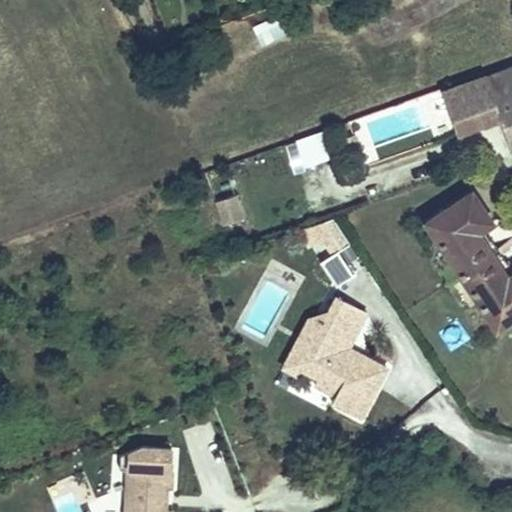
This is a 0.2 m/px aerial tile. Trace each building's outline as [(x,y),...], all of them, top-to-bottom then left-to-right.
[(251,23),(259,42),(286,31),(278,12),(251,23)] [(137,42),(142,52),(153,48),(146,36),(137,42)] [(511,148),(511,60),(484,71),(483,69),(439,86),(456,132),(498,116),(510,149),(511,148)] [(300,162),(331,155),(324,126),(294,133),(300,162)] [(307,210),(331,203),(326,187),(302,194),(307,210)] [(427,221),(462,273),(493,253),(478,231),(493,222),(472,191),(427,221)] [(243,215),(235,192),(212,199),(220,222),(243,215)] [(338,250),(350,242),(333,217),(300,229),(311,246),(324,238),(333,252),(321,261),(336,285),(353,273),(338,250)] [(511,274),(508,277),(493,253),(462,273),(498,327),(511,317),(511,274)] [(368,313),(337,297),(329,313),(323,325),(319,323),(307,347),(312,350),(302,370),(319,379),(316,385),(337,396),(333,403),(363,419),(389,368),(364,355),(361,361),(347,354),(350,348),(368,313)] [(329,313),(311,319),(285,369),(299,376),(302,370),(312,350),(307,347),(319,323),(323,325),(329,313)] [(364,355),(350,348),(347,354),(361,361),(364,355)] [(121,470),(129,470),(125,511),(172,511),(173,511),(166,511),(168,489),(173,490),(175,473),(172,472),(174,449),(145,447),(122,456),(121,470)]
